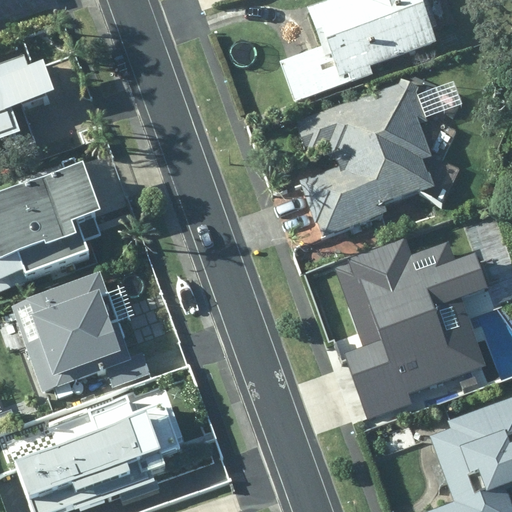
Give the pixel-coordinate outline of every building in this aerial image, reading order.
[(282,64),(296,106),(377,80),(374,74),(441,47),(426,0),(343,0),(312,10),(325,51),(282,64)] [(0,163),(40,149),(28,116),(63,103),(53,73),(36,80),(31,66),(5,75),(3,68),(0,68),(0,163)] [(428,131),(414,88),(300,125),(311,160),(337,151),(343,171),(303,183),(323,244),(394,222),(391,214),(441,198),(432,167),(437,165),(426,131),(428,131)] [(86,181),(78,163),(64,168),(69,182),(0,206),(0,289),(0,290),(31,279),(33,285),(96,263),(90,245),(103,240),(100,230),(110,226),(92,178),(86,181)] [(412,400),(489,372),(466,306),(495,296),(483,261),(459,269),(450,243),(413,256),(409,246),(339,270),(369,355),(349,362),(371,424),(415,409),(412,400)] [(136,369),(104,281),(29,307),(42,343),(28,347),(46,400),(136,369)] [(0,434),(35,423),(19,379),(0,385),(0,434)] [(50,431),(7,446),(31,511),(100,511),(156,491),(152,481),(168,474),(164,463),(185,455),(169,414),(136,426),(127,402),(50,431)] [(511,406),(431,436),(457,509),(447,511),(511,511),(511,501),(511,500),(511,499),(511,406)]
